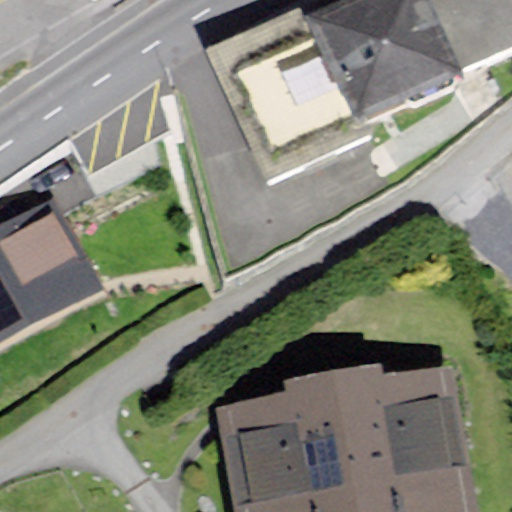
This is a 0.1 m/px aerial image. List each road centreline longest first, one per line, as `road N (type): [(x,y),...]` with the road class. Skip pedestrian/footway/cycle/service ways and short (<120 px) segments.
road 1 (unclassified): [(511,127),(0,465)]
road 2 (secondary): [(0,146),(222,0)]
